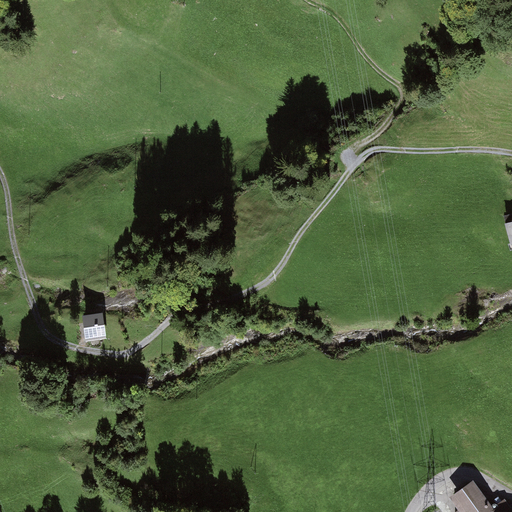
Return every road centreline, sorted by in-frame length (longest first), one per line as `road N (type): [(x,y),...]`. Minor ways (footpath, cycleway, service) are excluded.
road 1 (track): [(353,164),(355,148),(388,121),(403,93),(335,15),(307,0)]
road 2 (unclassified): [(511,496),(461,472),(427,491),(411,511)]
